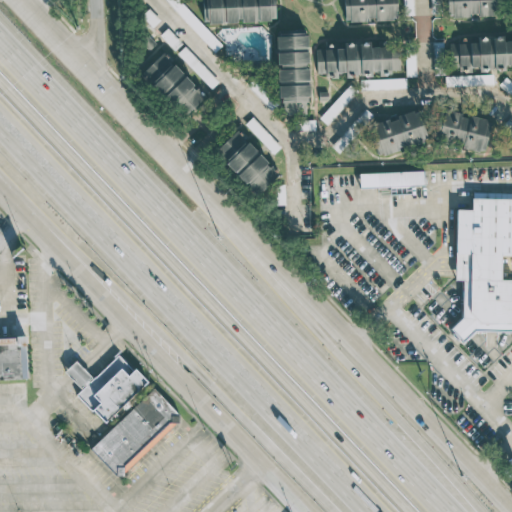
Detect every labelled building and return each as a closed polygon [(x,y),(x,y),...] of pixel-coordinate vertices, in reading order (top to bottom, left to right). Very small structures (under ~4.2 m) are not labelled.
[(178,0),(171,0),(168,3),(214,53),(221,46),(178,0)] [(201,0),(202,23),(272,20),(271,0),(201,0)] [(396,0),(343,0),(344,22),(371,21),(397,20),(396,0)] [(495,17),(495,0),(450,0),(451,0),(446,0),(446,18),(495,17)] [(308,114),(306,30),(276,31),(278,114),(308,114)] [(511,39),(477,41),(477,43),(446,44),(446,42),(433,43),(434,75),(444,75),(445,86),(493,85),(493,71),(511,70),(511,39)] [(315,50),(316,74),(329,73),(329,79),(338,78),(338,76),(371,75),(392,74),(391,70),(399,70),(399,47),(370,48),(370,43),(344,44),(344,49),(315,50)] [(205,96),(163,52),(141,73),(183,117),(205,96)] [(415,57),(405,57),(406,77),(415,76),(415,57)] [(405,79),(361,80),(361,90),(406,89),(405,79)] [(247,86),(269,109),(275,103),(254,80),(247,86)] [(432,138),(483,150),(491,121),(439,108),(432,138)] [(428,140),(418,109),(368,124),(378,155),(428,140)] [(256,196),(278,173),(235,131),(213,153),(256,196)] [(424,185),(423,171),(359,174),(360,188),(424,185)] [(455,211),(474,212),(473,195),(511,196),(511,256),(502,256),(503,265),(503,278),(511,277),(511,336),(475,332),(465,343),(452,329),(465,320),(464,283),(453,283),(454,263),(455,211)] [(0,341),(24,340),(27,383),(0,385),(0,341)] [(119,357),(180,420),(119,479),(88,448),(109,429),(78,396),(83,392),(66,374),(77,365),(94,382),(119,357)]
